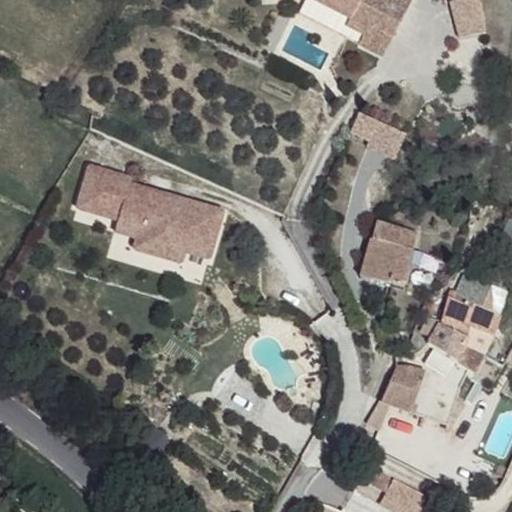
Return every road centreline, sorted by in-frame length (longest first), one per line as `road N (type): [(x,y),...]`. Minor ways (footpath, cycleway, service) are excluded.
road 1 (residential): [(341,99),(287,201),(358,355),(320,458),(274,511)]
road 2 (unknown): [(335,417),(444,456),(468,451),(507,403)]
road 3 (unknown): [(320,458),(468,511)]
road 4 (tertiary): [(0,410),(119,511)]
